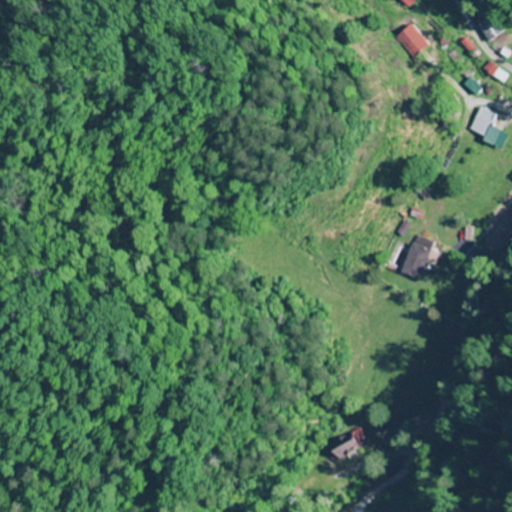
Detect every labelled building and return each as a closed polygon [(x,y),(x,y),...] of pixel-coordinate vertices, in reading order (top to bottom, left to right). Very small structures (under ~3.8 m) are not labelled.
[(494,43),(507,32),(494,15),(480,26),(494,43)] [(396,40),(415,60),(432,45),(412,24),(396,40)] [(503,68),(491,60),(482,72),(494,80),(503,68)] [(511,130),(502,125),(507,115),(486,105),(474,130),(504,145),(511,130)] [(407,272),(429,282),(443,249),(421,239),(407,272)] [(335,463),(368,445),(360,431),(328,449),(335,463)]
